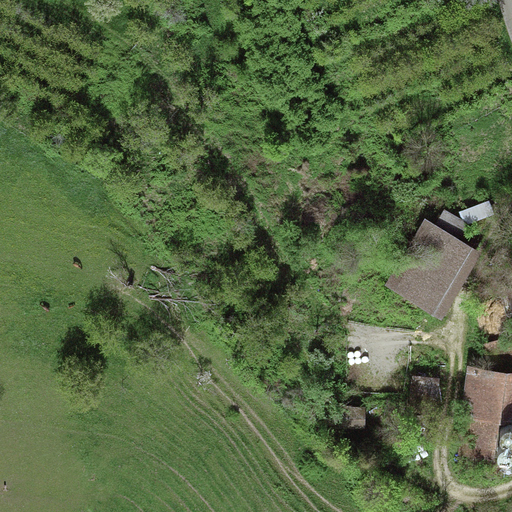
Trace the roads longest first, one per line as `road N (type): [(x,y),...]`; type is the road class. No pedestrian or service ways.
road 1 (track): [(452,331),(364,331),(325,318),(208,135),(146,60),(48,0)]
road 2 (track): [(511,486),(460,494),(439,466),(452,331),(511,208)]
